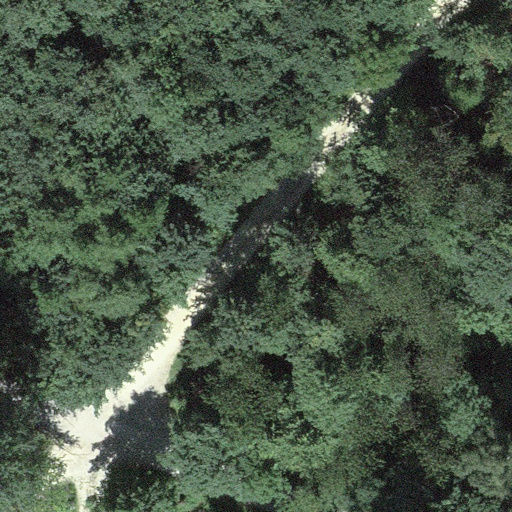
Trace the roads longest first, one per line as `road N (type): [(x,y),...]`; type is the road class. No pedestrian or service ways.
road 1 (track): [(464,0),(18,511)]
road 2 (track): [(0,395),(309,511)]
